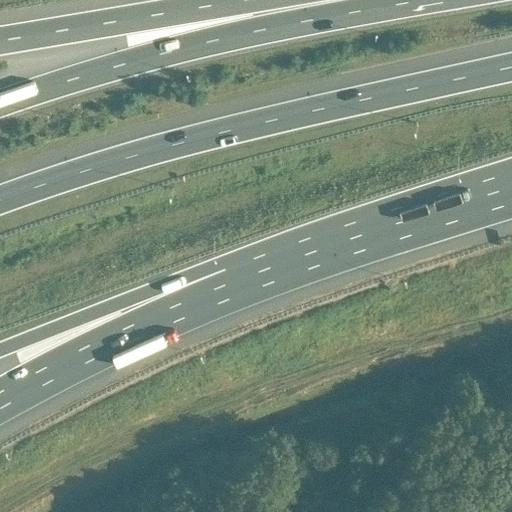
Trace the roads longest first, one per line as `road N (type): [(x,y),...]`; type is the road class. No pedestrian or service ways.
road 1 (track): [(511,319),(238,407),(15,511)]
road 2 (motorway): [(511,70),(208,139),(0,204)]
road 3 (motorway): [(372,0),(0,101)]
road 4 (motorway): [(0,399),(286,258)]
road 5 (motorway): [(0,351),(286,258)]
road 6 (motorway): [(237,0),(0,41)]
road 7 (motorway): [(286,258),(511,187)]
